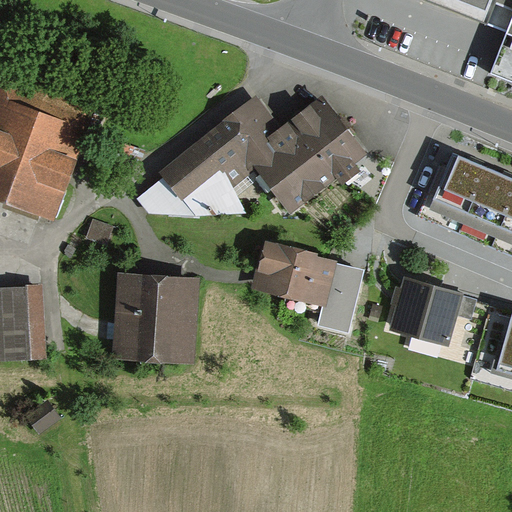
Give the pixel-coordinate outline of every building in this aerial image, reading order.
[(511,0),(439,0),(507,27),(492,64),(511,72),(511,0)] [(0,201),(53,220),(93,106),(7,76),(0,96),(0,201)] [(290,119),(329,171),(361,147),(322,95),(290,119)] [(329,171),(290,119),(277,129),(254,100),(167,165),(198,205),(260,159),(291,199),(329,171)] [(486,162),(452,148),(426,210),(460,224),(486,162)] [(511,195),(511,172),(486,162),(460,224),(494,239),(511,195)] [(511,195),(494,239),(511,246),(511,195)] [(88,240),(107,247),(114,228),(95,221),(88,240)] [(364,270),(267,247),(257,289),(324,305),(319,326),(348,334),(364,270)] [(464,285),(404,269),(389,327),(449,343),(464,285)] [(190,274),(125,272),(122,349),(188,351),(190,274)] [(0,368),(39,367),(37,295),(0,295),(0,368)] [(511,307),(506,306),(490,367),(511,373),(511,307)]
